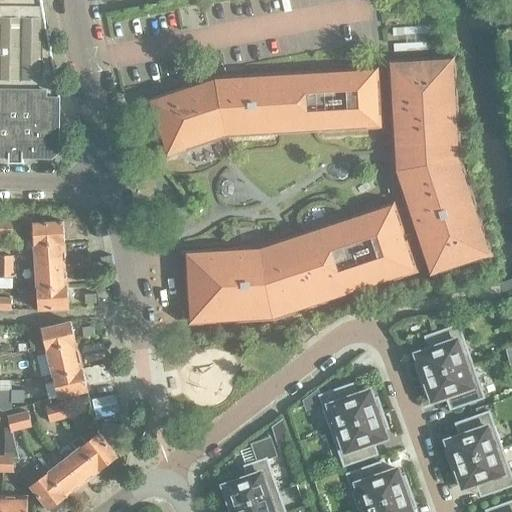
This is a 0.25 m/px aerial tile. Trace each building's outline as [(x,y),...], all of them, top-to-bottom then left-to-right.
[(0,0),(0,88),(48,89),(43,6),(41,0),(0,0)] [(448,59),(396,61),(400,146),(452,144),(448,59)] [(171,95),(151,101),(168,153),(189,146),(190,149),(211,142),(210,140),(226,134),(328,128),(329,131),(351,130),(351,127),(354,127),(354,129),(376,128),(376,125),(379,125),(376,71),(323,74),(323,71),(300,72),(300,75),(298,75),(297,72),(275,74),(275,76),(272,77),(272,74),(250,75),(250,78),(216,80),(193,87),(192,85),(170,92),(171,95)] [(53,158),(61,152),(61,96),(48,96),(48,89),(0,88),(0,157),(10,158),(10,162),(23,162),(23,158),(53,158)] [(453,161),(404,177),(434,267),(483,251),(453,161)] [(240,251),(187,254),(191,322),(274,317),(414,270),(393,206),(342,222),(341,220),(320,227),(321,229),(261,249),(259,250),(259,247),(240,248),(240,251)] [(26,246),(33,246),(33,245),(64,244),(63,222),(32,223),(33,240),(26,241),(26,246)] [(14,223),(0,223),(0,235),(14,235),(14,223)] [(66,265),(64,244),(33,245),(33,246),(26,246),(27,251),(33,251),(34,267),(66,265)] [(0,266),(13,267),(14,256),(0,255),(0,266)] [(36,288),(67,286),(66,265),(34,267),(35,283),(29,284),(29,289),(36,288)] [(0,277),(13,277),(13,267),(0,266),(0,277)] [(68,309),(67,286),(36,288),(29,289),(29,294),(36,293),(37,310),(68,309)] [(0,309),(12,309),(12,298),(0,297),(0,309)] [(46,350),(47,353),(77,345),(70,321),(41,329),(45,346),(37,348),(38,353),(46,350)] [(304,343),(316,334),(308,324),(296,333),(304,343)] [(420,379),(472,361),(459,324),(434,333),(439,346),(416,354),(419,362),(414,363),(420,379)] [(82,368),(77,345),(47,353),(53,376),(82,368)] [(472,361),(420,379),(425,395),(430,393),(433,401),(455,393),(460,406),(484,397),(472,361)] [(62,398),(62,397),(88,391),(82,368),(53,376),(53,377),(45,379),(46,383),(54,381),(58,397),(62,398)] [(0,408),(3,411),(12,409),(12,389),(3,389),(3,379),(0,378),(0,408)] [(332,431),(383,413),(378,398),(373,399),(370,391),(348,399),(343,386),(319,395),(332,431)] [(57,404),(63,402),(62,398),(62,397),(58,397),(45,400),(46,406),(57,404)] [(57,404),(60,419),(71,417),(67,401),(63,402),(57,404)] [(50,422),(60,419),(57,404),(46,406),(50,422)] [(18,413),(22,429),(32,427),(28,411),(18,413)] [(450,466),(502,448),(489,411),(465,420),(469,433),(447,441),(449,449),(445,450),(450,466)] [(11,432),(13,431),(22,429),(18,413),(8,416),(11,432)] [(383,413),(332,431),(344,468),(369,459),(364,447),(387,439),(384,430),(389,429),(383,413)] [(281,415),(271,422),(277,440),(288,437),(281,415)] [(117,458),(99,433),(86,443),(81,436),(77,440),(81,447),(100,471),(117,458)] [(229,503),(231,508),(278,491),(267,458),(274,456),(268,438),(252,444),(257,461),(244,465),(248,477),(224,485),(230,502),(229,503)] [(83,484),(100,471),(81,447),(77,440),(72,443),(78,450),(64,460),(83,484)] [(511,475),(502,448),(450,466),(456,481),(460,480),(463,488),(486,480),(490,493),(511,485),(511,475)] [(3,472),(14,472),(14,456),(4,455),(3,472)] [(83,484),(64,460),(52,469),(46,463),(43,466),(48,473),(66,497),(83,484)] [(41,467),(39,465),(23,477),(30,486),(48,510),(66,497),(48,473),(43,466),(41,467)] [(359,510),(411,492),(406,476),(401,478),(398,470),(375,478),(371,465),(346,473),(359,510)] [(304,482),(297,485),(301,496),(308,494),(304,482)] [(285,511),(278,491),(231,508),(231,511),(285,511)] [(411,492),(359,510),(359,511),(412,511),(412,509),(416,507),(411,492)] [(2,497),(2,511),(27,511),(27,498),(2,497)] [(511,511),(511,500),(495,507),(497,511),(511,511)]
